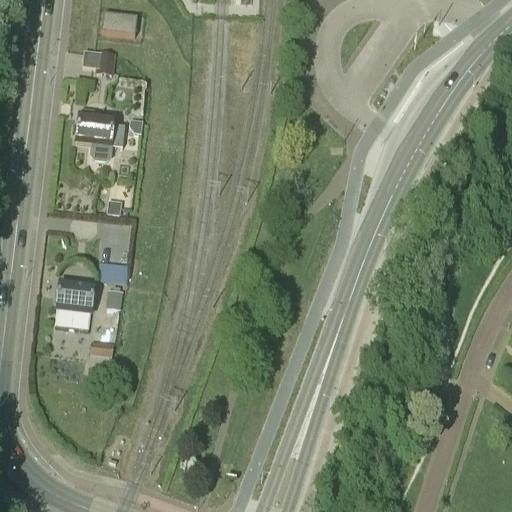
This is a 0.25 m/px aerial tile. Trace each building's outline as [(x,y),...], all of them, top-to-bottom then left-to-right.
[(102,18),(100,37),(134,41),(136,22),(102,18)] [(115,60),(84,56),(82,72),(95,74),(95,79),(113,81),(115,60)] [(75,148),(110,152),(113,124),(78,120),(75,148)] [(140,139),(142,126),(129,124),(128,131),(134,138),(140,139)] [(121,207),(108,205),(106,219),(119,220),(121,207)] [(58,286),(55,314),(90,319),(93,290),(58,286)] [(122,296),(107,295),(105,313),(120,315),(122,296)] [(89,363),(98,364),(100,347),(91,346),(89,363)] [(101,347),(98,364),(111,365),(113,348),(101,347)]
